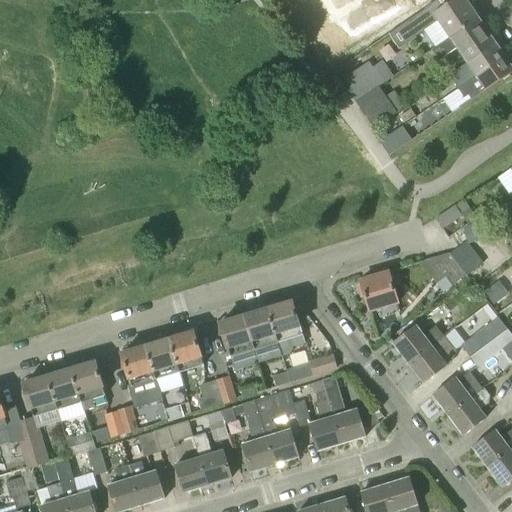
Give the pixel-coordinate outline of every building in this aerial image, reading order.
[(449,0),(438,0),(426,8),(388,35),(398,51),(414,41),(411,37),(425,28),(426,30),(440,21),(451,37),(478,18),(466,0),(453,0),(451,2),(449,0)] [(350,24),(364,14),(360,8),(346,17),(350,24)] [(364,14),(350,24),(355,31),(355,30),(369,21),(364,14)] [(469,63),(497,45),(478,18),(451,37),(432,49),(440,61),(459,49),(469,63)] [(459,89),(506,58),(497,45),(469,63),(450,75),(459,89)] [(511,67),(506,58),(459,89),(465,97),(469,95),(472,100),(511,72),(511,67)] [(343,78),(357,100),(379,85),(382,83),(369,62),(343,78)] [(335,73),(327,79),(336,91),(344,85),(335,73)] [(379,85),(357,100),(356,100),(374,127),(397,112),(386,95),(379,85)] [(415,116),(411,110),(399,117),(403,123),(415,116)] [(380,142),(389,156),(412,140),(403,126),(380,142)] [(455,206),(456,206),(462,216),(464,219),(470,215),(461,202),(455,206)] [(456,206),(436,220),(443,230),(460,219),(463,217),(456,206)] [(468,244),(481,239),(476,223),(463,227),(468,244)] [(467,275),(479,265),(465,246),(452,255),(467,275)] [(467,275),(452,255),(452,256),(450,253),(422,262),(443,292),(467,275)] [(398,303),(389,272),(361,280),(363,285),(359,286),(362,297),(366,296),(371,311),(398,303)] [(505,297),(495,284),(485,291),(494,304),(505,297)] [(269,309),(279,343),(282,350),(306,343),(296,312),(300,311),(297,301),(269,309)] [(482,308),(493,321),(499,316),(488,303),(482,308)] [(246,316),(256,350),(279,343),(269,309),(246,316)] [(256,350),(246,316),(222,323),(232,357),(256,350)] [(470,357),(508,328),(499,316),(493,321),(461,346),(470,357)] [(409,363),(443,337),(434,325),(422,333),(417,326),(394,343),(409,363)] [(511,333),(508,328),(470,357),(478,367),(511,340),(511,333)] [(171,339),(181,372),(205,365),(194,332),(171,339)] [(443,337),(409,363),(425,383),(451,363),(456,352),(445,337),(444,338),(443,337)] [(147,346),(158,380),(181,372),(171,339),(147,346)] [(136,408),(163,399),(158,380),(147,346),(123,354),(133,386),(129,387),(136,408)] [(311,363),(315,375),(338,368),(334,356),(311,363)] [(72,369),(82,403),(106,395),(96,361),(72,369)] [(288,372),(292,384),(306,379),(303,368),(288,372)] [(82,403),(72,369),(49,376),(59,410),(82,403)] [(448,415),(483,389),(469,371),(458,380),(456,378),(434,395),(448,415)] [(292,384),(288,372),(273,377),(276,389),(292,384)] [(35,417),(59,410),(49,376),(25,383),(35,417)] [(323,380),(327,392),(334,417),(342,444),(367,436),(364,429),(358,409),(347,412),(336,376),(323,380)] [(217,382),(224,404),(237,400),(230,378),(217,382)] [(334,417),(327,392),(323,380),(311,383),(314,394),(316,393),(319,402),(315,403),(321,421),(310,424),(318,451),(342,444),(334,417)] [(224,404),(217,382),(200,387),(204,398),(198,399),(202,411),(224,404)] [(259,394),(256,383),(239,388),(243,398),(259,394)] [(483,389),(448,415),(464,435),(487,418),(480,409),(490,402),(490,397),(484,388),(483,389)] [(256,400),(276,464),(300,457),(292,430),(278,434),(274,420),(297,414),(294,405),(289,390),(256,400)] [(0,427),(8,425),(0,398),(0,427)] [(276,464),(256,400),(243,404),(245,413),(254,441),(243,444),(252,472),(276,464)] [(184,415),(180,404),(166,409),(168,420),(184,415)] [(245,413),(243,404),(234,407),(237,416),(245,413)] [(119,411),(126,434),(139,430),(132,407),(119,411)] [(223,410),(227,424),(238,420),(234,407),(223,410)] [(231,437),(227,424),(223,410),(209,414),(217,441),(231,437)] [(126,434),(119,411),(105,416),(108,427),(91,432),(95,444),(126,434)] [(25,420),(30,438),(39,466),(50,462),(35,417),(25,420)] [(155,431),(162,452),(175,448),(174,444),(195,437),(189,420),(155,431)] [(511,450),(511,449),(511,430),(502,438),(496,430),(473,447),(488,467),(511,450)] [(162,452),(155,431),(138,436),(145,458),(162,452)] [(96,448),(95,444),(91,432),(68,439),(73,455),(88,451),(96,448)] [(206,434),(195,437),(209,485),(233,478),(225,450),(212,454),(206,434)] [(39,466),(30,438),(20,441),(29,469),(34,467),(39,466)] [(99,447),(96,448),(88,451),(95,474),(106,470),(103,459),(99,447)] [(511,449),(511,450),(488,467),(504,488),(511,481),(511,449)] [(62,483),(70,511),(96,511),(91,491),(80,494),(68,456),(55,461),(62,483)] [(209,485),(201,457),(176,465),(184,492),(209,485)] [(130,467),(142,505),(166,498),(157,471),(146,474),(143,463),(130,467)] [(34,467),(29,469),(21,472),(23,478),(27,491),(40,487),(34,467)] [(119,511),(142,505),(130,467),(117,471),(121,482),(109,485),(117,511),(119,511)] [(385,485),(394,511),(421,511),(419,505),(410,477),(385,485)] [(31,505),(27,491),(23,478),(5,483),(10,499),(12,498),(16,510),(31,505)] [(70,511),(62,483),(48,487),(37,491),(42,506),(43,511),(70,511)] [(394,511),(385,485),(361,492),(367,511),(394,511)] [(322,504),(324,511),(350,511),(346,497),(322,504)]
